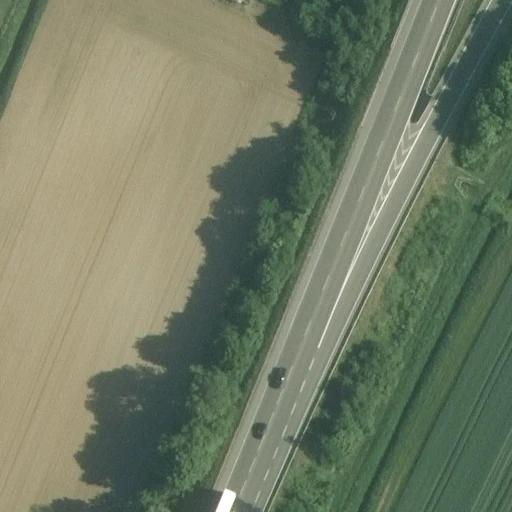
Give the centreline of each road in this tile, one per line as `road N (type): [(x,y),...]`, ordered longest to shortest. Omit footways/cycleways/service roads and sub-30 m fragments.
road 1 (trunk): [(267,451),(506,0)]
road 2 (trunk): [(443,0),(267,451)]
road 3 (track): [(353,511),(511,180)]
